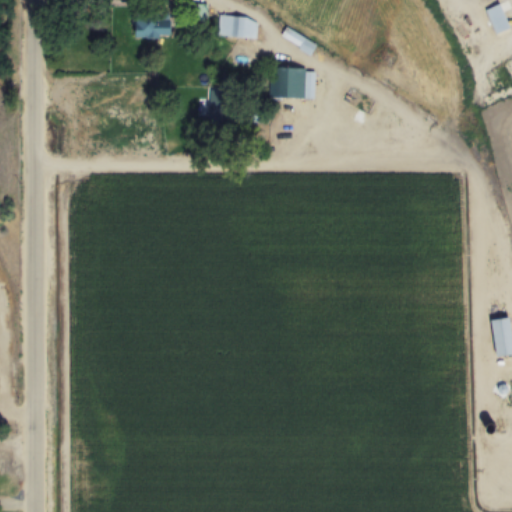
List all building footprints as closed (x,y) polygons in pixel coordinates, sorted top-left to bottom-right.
[(485,8),(495,32),(511,26),(500,1),(485,8)] [(173,36),(173,13),(137,13),(137,36),(173,36)] [(216,35),(254,37),(255,15),(217,13),(216,35)] [(310,53),(316,44),(287,26),(281,36),(310,53)] [(313,66),(268,67),(268,98),(314,97),(313,66)] [(342,100),(367,115),(376,100),(351,85),(342,100)] [(209,89),(208,110),(221,111),(223,90),(209,89)] [(511,354),(511,316),(493,318),(496,356),(511,354)]
